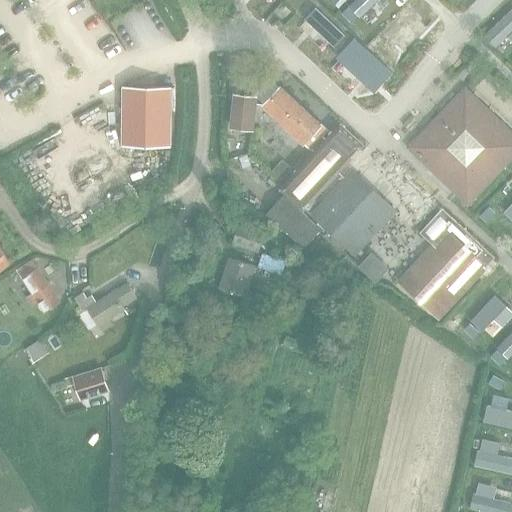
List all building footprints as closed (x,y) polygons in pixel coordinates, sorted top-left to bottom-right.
[(487,43),(499,55),(511,42),(511,22),(510,21),(487,43)] [(170,146),(174,86),(127,83),(122,142),(170,146)] [(310,147),(326,130),(281,86),(264,102),(310,147)] [(470,204),(511,159),(511,129),(465,86),(408,148),(470,204)] [(259,127),(262,93),(238,91),(236,125),(259,127)] [(340,122),(279,185),(303,209),(365,146),(340,122)] [(349,174),(312,212),(352,251),(389,213),(349,174)] [(304,245),(320,228),(283,192),(266,210),(304,245)] [(436,244),(402,281),(443,319),(490,268),(489,267),(498,257),(446,208),(423,233),(436,244)] [(256,251),(262,233),(238,225),(232,244),(256,251)] [(0,267),(9,262),(0,248),(0,267)] [(280,273),(284,260),(261,253),(257,266),(280,273)] [(244,297),(254,265),(228,257),(218,289),(244,297)] [(45,312),(60,302),(38,267),(22,277),(32,292),(27,296),(33,306),(39,303),(45,312)] [(82,294),(74,299),(82,312),(79,314),(88,329),(96,324),(101,331),(111,325),(107,319),(123,309),(121,306),(135,297),(126,283),(95,302),(91,296),(85,299),(82,294)] [(511,315),(511,294),(493,315),(503,325),(511,315)] [(101,368),(73,377),(80,398),(107,389),(101,368)]
